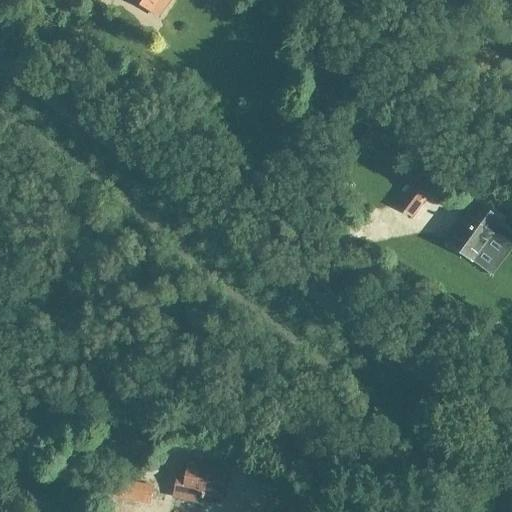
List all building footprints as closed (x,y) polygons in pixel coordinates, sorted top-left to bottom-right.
[(133,0),(160,18),(171,0),(133,0)] [(161,29),(150,41),(167,56),(178,44),(161,29)] [(362,125),(359,129),(343,150),(354,158),(357,160),(376,136),(362,125)] [(369,148),(361,164),(372,169),(379,154),(369,148)] [(414,217),(430,196),(413,184),(398,205),(414,217)] [(479,266),(499,239),(467,214),(447,241),(479,266)] [(180,474),(175,497),(202,503),(204,494),(222,498),(227,472),(190,464),(187,475),(180,474)] [(156,487),(114,478),(110,497),(152,506),(156,487)]
